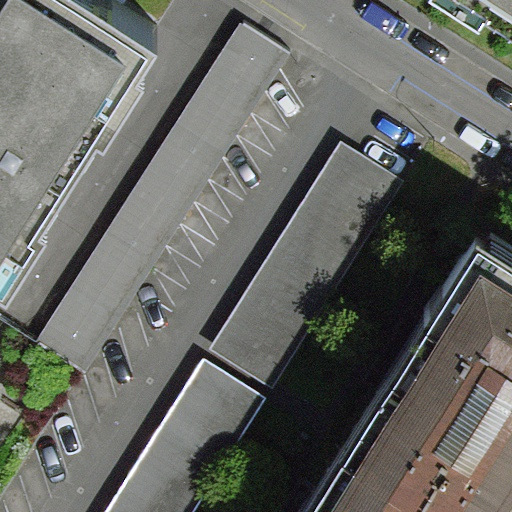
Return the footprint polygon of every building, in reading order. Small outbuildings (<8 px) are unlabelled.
[(0,0),(0,271),(157,27),(115,0),(0,0)] [(511,0),(493,0),(511,12),(511,0)] [(291,53),(243,21),(38,340),(90,372),(291,53)] [(350,148),(222,346),(273,378),(399,179),(350,148)] [(511,254),(478,232),(348,439),(462,511),(498,511),(511,492),(511,254)] [(188,511),(261,398),(210,366),(117,511),(188,511)] [(462,511),(348,439),(301,511),(462,511)]
